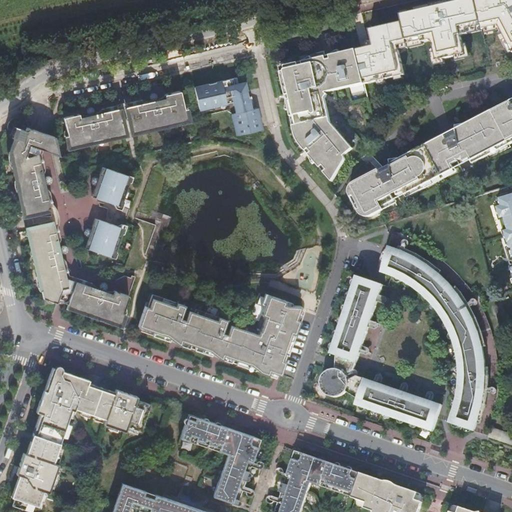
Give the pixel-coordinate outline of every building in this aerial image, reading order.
[(374,44),(358,49),(365,83),(407,74),(401,49),(424,44),(424,41),(431,39),(435,41),(437,49),(432,51),(435,64),(447,61),(446,58),(457,55),(457,59),(472,56),(471,50),(487,45),(490,51),(494,55),(496,57),(497,59),(497,64),(511,60),(511,0),(453,0),(402,13),(404,20),(370,28),(374,44)] [(372,27),(391,22),(389,17),(370,22),(372,27)] [(364,85),(355,50),(277,69),(286,106),(287,114),(289,119),(291,124),(293,130),(298,137),(305,147),(331,180),(341,164),(343,162),(343,160),(344,158),(344,156),(343,155),(360,140),(339,118),(334,92),(364,85)] [(234,135),(261,129),(248,73),(193,86),(198,107),(200,114),(221,110),(231,115),(234,135)] [(176,90),(122,102),(130,132),(183,120),(176,90)] [(383,205),(511,138),(511,98),(359,177),(352,180),(350,182),(348,184),(348,187),(346,189),(346,193),(347,195),(349,194),(357,208),(354,210),(356,211),(358,213),(361,215),(364,216),(367,217),(369,216),(383,209),(383,205)] [(113,104),(59,117),(66,146),(120,134),(113,104)] [(26,124),(13,127),(7,151),(21,213),(49,207),(37,153),(21,157),(31,123),(26,124)] [(112,205),(123,176),(98,167),(89,197),(112,205)] [(511,182),(489,188),(511,273),(511,182)] [(106,257),(116,228),(91,218),(81,248),(106,257)] [(25,229),(40,297),(57,294),(67,282),(53,224),(25,229)] [(394,250),(386,247),(380,245),(372,270),(377,272),(384,276),(392,280),(404,288),(412,295),(419,302),(426,310),(432,319),(436,326),(441,335),(444,343),(446,352),(449,359),(451,367),(452,375),(452,383),(452,393),(451,401),(450,408),(449,416),(447,424),(474,434),(476,426),(479,416),(481,405),(481,396),(482,387),(482,378),(481,370),(481,365),(479,356),(478,350),(476,342),(474,337),(472,332),(469,326),(466,319),(463,313),(460,307),(455,300),(451,294),(446,287),(441,282),(436,277),(431,273),(426,269),(418,264),(411,259),(403,254),(394,250)] [(355,277),(349,295),(362,340),(379,286),(355,277)] [(64,305),(117,323),(126,296),(74,278),(64,305)] [(303,306),(264,293),(252,327),(147,293),(135,329),(278,378),(303,306)] [(362,340),(349,295),(328,356),(332,358),(328,371),(326,372),(324,374),(322,377),(320,381),(320,387),(322,391),(326,395),(331,396),(336,396),(340,394),(343,391),(356,398),(354,405),(383,415),(375,386),(362,381),(360,386),(351,383),(345,372),(347,362),(353,364),(362,340)] [(137,433),(149,401),(60,370),(60,368),(58,366),(55,366),(54,368),(50,367),(43,389),(42,389),(34,411),(35,412),(3,505),(22,511),(34,511),(69,409),(137,433)] [(439,407),(375,386),(383,415),(431,432),(437,412),(439,407)] [(258,438),(185,413),(177,438),(226,455),(211,499),(234,507),(258,438)] [(351,498),(359,472),(294,450),(273,511),(300,511),(310,484),(351,498)] [(410,511),(417,491),(359,472),(351,498),(373,506),(370,511),(410,511)] [(202,511),(120,484),(110,511),(202,511)] [(477,511),(450,503),(446,511),(477,511)]
